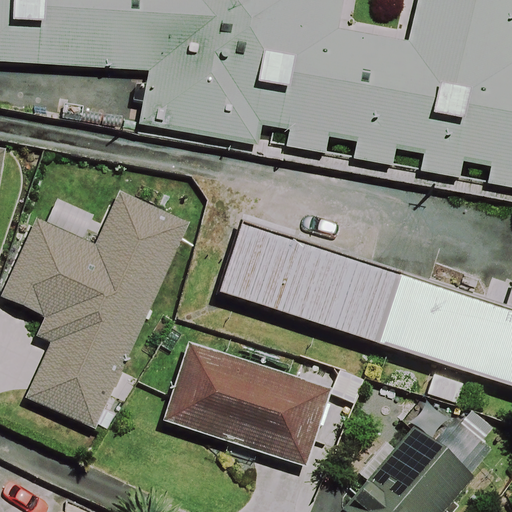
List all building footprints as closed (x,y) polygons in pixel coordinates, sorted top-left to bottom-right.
[(511,0),(0,0),(0,64),(131,73),(153,73),(146,123),(411,171),(511,189),(511,0)] [(0,219),(13,158),(0,155),(0,219)] [(185,229),(120,200),(102,241),(43,215),(5,303),(48,321),(38,344),(53,350),(30,403),(96,432),(185,229)] [(482,310),(242,232),(221,299),(511,392),(511,284),(492,278),(482,310)] [(326,396),(192,354),(168,428),(302,471),(326,396)] [(444,511),(469,479),(411,435),(353,511),(444,511)]
